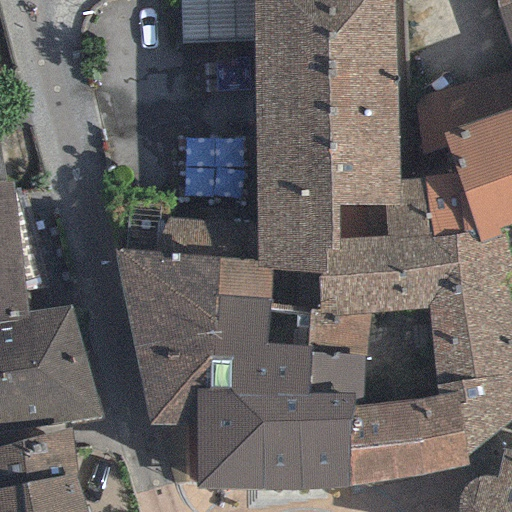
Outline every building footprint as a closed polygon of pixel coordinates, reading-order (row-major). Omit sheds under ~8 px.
[(393,0),(253,0),(256,223),(257,269),(272,269),(319,268),(320,240),(336,239),(337,204),(383,205),(396,205),(396,181),(393,0)] [(511,0),(495,0),(511,56),(511,0)] [(511,71),(413,98),(421,155),(448,148),(443,134),(511,109),(511,71)] [(511,223),(511,109),(443,134),(448,148),(457,173),(478,242),(502,234),(499,228),(511,223)] [(385,237),(336,239),(320,240),(319,268),(319,309),(309,308),(308,314),(368,314),(428,309),(435,384),(511,373),(511,308),(508,286),(511,284),(511,274),(502,234),(478,242),(457,173),(396,181),(396,205),(383,205),(385,237)] [(0,317),(25,313),(13,183),(5,184),(0,184),(0,317)] [(257,269),(256,223),(167,219),(154,253),(113,251),(148,427),(158,426),(195,423),(193,388),(306,395),(306,346),(308,314),(309,308),(272,302),(272,269),(257,269)] [(70,307),(25,313),(0,317),(0,433),(104,418),(70,307)] [(306,395),(350,396),(360,397),(368,314),(308,314),(306,346),(306,395)] [(511,373),(435,384),(436,396),(454,394),(464,458),(511,419),(511,373)] [(195,423),(195,481),(194,491),(347,488),(351,408),(350,396),(306,395),(193,388),(195,423)] [(351,408),(347,488),(465,467),(464,458),(454,394),(436,396),(351,408)] [(195,481),(195,423),(158,426),(173,483),(195,481)] [(85,511),(75,477),(70,428),(0,446),(0,511),(85,511)] [(511,511),(511,451),(502,449),(495,478),(479,477),(473,479),(468,483),(464,486),(461,490),(458,496),(456,511),(511,511)]
